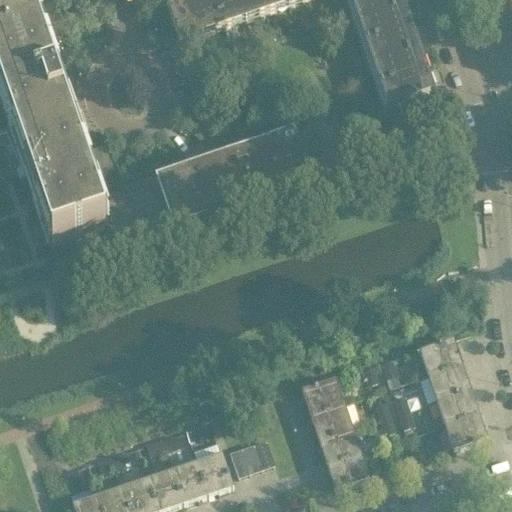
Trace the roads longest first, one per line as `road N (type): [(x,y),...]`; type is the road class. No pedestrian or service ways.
road 1 (residential): [(511,364),(491,139)]
road 2 (residential): [(491,139),(438,0)]
